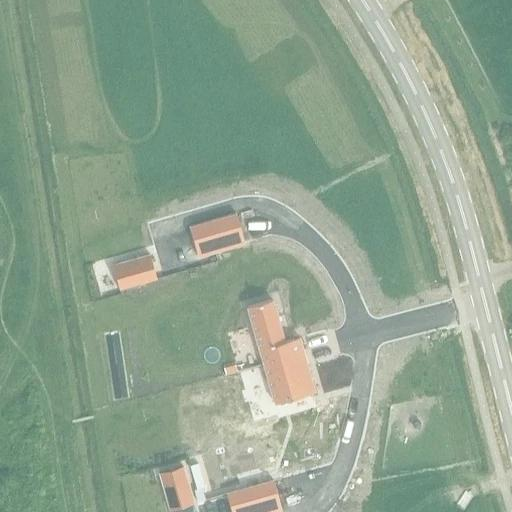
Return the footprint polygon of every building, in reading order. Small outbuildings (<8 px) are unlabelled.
[(198,257),(244,243),(236,214),(189,227),(198,257)] [(149,254),(112,265),(119,289),(156,278),(149,254)] [(272,300),(247,307),(263,364),(303,352),(298,337),(284,341),(272,300)] [(303,352),(263,364),(274,403),(314,392),(303,352)] [(182,466),(159,472),(169,510),(193,503),(182,466)] [(226,493),(231,511),(272,511),(281,509),(273,480),(226,493)]
